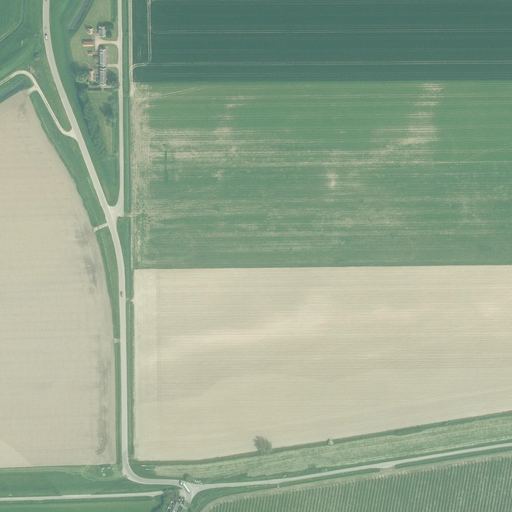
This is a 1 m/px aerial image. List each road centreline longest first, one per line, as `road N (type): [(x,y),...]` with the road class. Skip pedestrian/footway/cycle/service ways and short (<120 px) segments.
road 1 (unclassified): [(188,488),(511,444)]
road 2 (tertiary): [(188,488),(139,480),(126,469),(122,275),(107,214)]
road 3 (tertiary): [(107,214),(50,60),(46,0)]
road 4 (unclassified): [(107,214),(121,206),(119,0)]
road 5 (unclassified): [(0,498),(188,488)]
